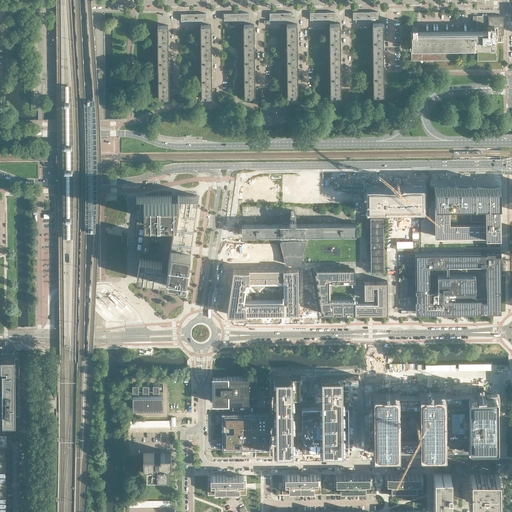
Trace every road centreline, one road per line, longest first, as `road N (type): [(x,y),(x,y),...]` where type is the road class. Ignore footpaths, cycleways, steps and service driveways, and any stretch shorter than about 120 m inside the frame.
road 1 (secondary): [(374,144),(173,147),(113,133),(0,142)]
road 2 (secondary): [(232,165),(511,163)]
road 3 (unclassified): [(266,466),(501,462)]
road 4 (secondary): [(0,173),(34,182),(119,182),(210,167)]
road 5 (tertiary): [(214,333),(397,334)]
road 6 (tertiary): [(6,4),(173,2)]
road 7 (tertiary): [(208,321),(232,165)]
road 8 (tertiary): [(210,167),(219,186),(199,319)]
road 9 (residential): [(266,466),(266,503),(372,503)]
road 10 (tertiary): [(137,336),(17,337)]
